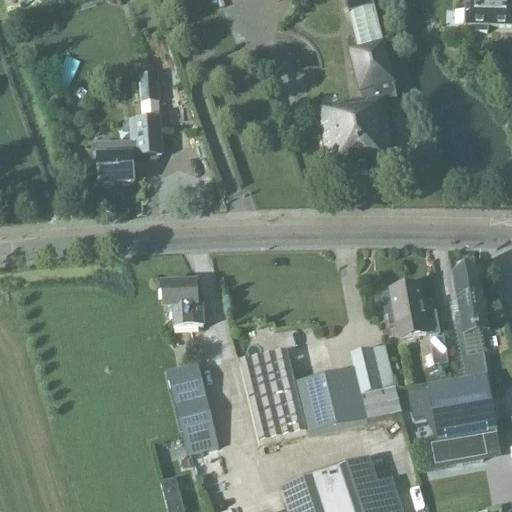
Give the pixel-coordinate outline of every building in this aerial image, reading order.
[(344,0),(347,13),(352,12),(372,7),(373,7),(371,0),(344,0)] [(511,0),(465,0),(465,30),(472,30),(472,35),(488,35),(488,30),(511,30),(511,0)] [(361,50),(380,45),(382,45),(372,7),(352,12),(361,50)] [(159,33),(139,41),(149,66),(169,58),(159,33)] [(361,50),(354,52),(345,54),(348,65),(298,72),(305,118),(318,116),(327,181),(396,171),(386,102),(393,101),(390,87),(391,86),(380,45),(361,50)] [(158,79),(138,79),(140,107),(160,106),(158,79)] [(143,138),(137,138),(137,145),(119,146),(119,143),(112,144),(112,147),(96,148),(99,190),(134,188),(133,162),(163,160),(160,122),(142,123),(143,138)] [(427,391),(428,392),(432,419),(437,446),(429,447),(434,473),(483,464),(479,439),(497,436),(487,379),(483,359),(467,361),(463,338),(489,333),(480,280),(453,285),(459,322),(455,322),(465,383),(427,391)] [(173,332),(204,331),(204,310),(199,310),(198,286),(162,287),(162,313),(172,313),(173,332)] [(395,318),(397,330),(398,330),(400,343),(440,337),(434,306),(429,302),(421,303),(419,290),(391,295),(391,296),(385,297),(382,302),(385,320),(395,318)] [(443,338),(430,339),(432,362),(445,361),(443,338)] [(395,391),(386,351),(350,359),(353,373),(294,387),(287,355),(240,366),(259,448),(304,438),(304,440),(315,438),(401,418),(395,391)] [(183,441),(214,433),(198,368),(167,376),(183,441)] [(413,423),(432,419),(428,392),(408,396),(413,423)] [(194,439),(195,447),(213,447),(213,438),(194,439)] [(386,511),(369,462),(361,465),(280,492),(287,511),(386,511)]
